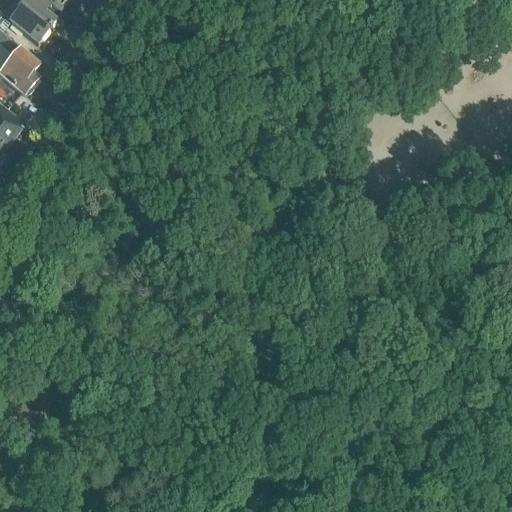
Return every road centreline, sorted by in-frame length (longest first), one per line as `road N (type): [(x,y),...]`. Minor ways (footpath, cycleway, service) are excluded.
road 1 (residential): [(14,265),(47,216),(101,0)]
road 2 (unclassified): [(41,511),(14,265)]
